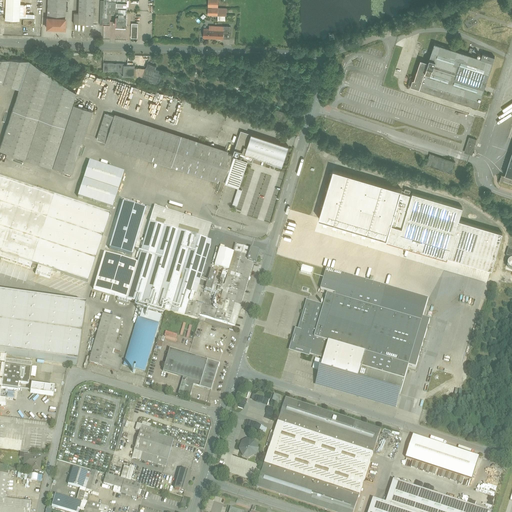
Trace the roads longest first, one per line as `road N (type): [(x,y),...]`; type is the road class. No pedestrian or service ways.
road 1 (unclassified): [(236,368),(324,62),(306,54),(0,41)]
road 2 (unclassified): [(236,368),(511,458)]
road 3 (unclassified): [(39,511),(77,377),(221,415)]
road 4 (unknown): [(128,170),(82,299),(125,314),(121,341)]
road 5 (unknown): [(103,105),(210,135),(235,125),(302,147)]
road 6 (unknown): [(453,268),(399,442)]
